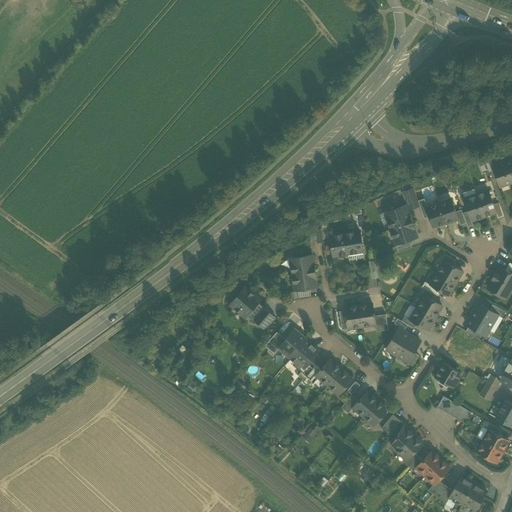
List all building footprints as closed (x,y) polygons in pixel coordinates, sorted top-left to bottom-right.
[(511,182),(505,162),(493,167),(500,187),(511,182)] [(409,209),(420,206),(418,201),(414,189),(403,192),(409,209)] [(493,205),(488,190),(476,195),(484,216),(496,212),(493,205)] [(484,216),(476,195),(464,199),(468,211),(471,221),(484,216)] [(427,208),(424,199),(418,201),(420,206),(424,218),(430,216),(427,208)] [(456,212),(451,199),(439,204),(446,223),(458,219),(456,212)] [(499,203),(493,205),(496,212),(498,217),(503,215),(499,203)] [(446,223),(439,204),(427,208),(430,216),(434,228),(446,223)] [(406,205),(385,212),(391,229),(412,222),(406,205)] [(466,223),(462,213),(461,210),(456,212),(458,219),(460,225),(466,223)] [(471,221),(468,211),(462,213),(466,223),(467,226),(473,225),(471,221)] [(321,229),(322,239),(330,237),(330,235),(328,220),(320,223),(321,229)] [(412,222),(391,229),(396,244),(409,240),(417,237),(412,222)] [(317,244),(323,243),(322,239),(321,229),(315,230),(316,240),(317,244)] [(363,252),(360,231),(345,233),(348,254),(363,252)] [(348,254),(345,233),(330,235),(330,237),(333,257),(348,254)] [(395,253),(412,247),(409,240),(396,244),(397,247),(393,248),(395,253)] [(312,255),(290,259),(293,275),(314,271),(312,255)] [(379,276),(376,260),(370,261),(373,277),(379,276)] [(463,272),(445,261),(437,273),(456,284),(463,272)] [(511,273),(505,270),(500,267),(488,288),(505,298),(511,286),(511,273)] [(295,290),(298,290),(309,288),(317,287),(314,271),(293,275),(295,290)] [(456,284),(437,273),(430,285),(448,296),(456,284)] [(261,300),(246,286),(230,305),(245,318),(248,315),(254,320),(264,308),(258,303),(261,300)] [(309,288),(298,290),(299,298),(311,296),(309,288)] [(442,306),(424,295),(417,307),(435,318),(442,306)] [(487,308),(498,314),(502,316),(506,310),(491,301),(487,308)] [(482,332),(486,334),(498,314),(487,308),(476,302),(465,322),(467,324),(482,332)] [(376,324),(372,304),(359,306),(362,326),(376,324)] [(362,326),(359,306),(345,308),(348,329),(362,326)] [(435,318),(417,307),(410,319),(428,330),(435,318)] [(274,317),(264,308),(254,320),(264,328),(274,317)] [(482,332),(467,324),(464,329),(479,337),(482,332)] [(397,356),(409,335),(398,329),(386,349),(397,356)] [(307,340),(295,330),(286,340),(279,348),(291,358),(307,340)] [(279,348),(286,340),(277,332),(265,346),(274,354),(279,348)] [(408,362),(421,342),(409,335),(397,356),(408,362)] [(320,351),(307,340),(291,358),(304,369),(311,361),(320,351)] [(316,376),(328,386),(342,370),(329,360),(321,370),(316,375),(316,376)] [(304,379),(316,365),(311,361),(304,369),(299,374),(304,379)] [(453,387),(461,374),(443,363),(435,376),(439,379),(438,382),(447,387),(449,385),(453,387)] [(321,370),(316,365),(304,379),(310,384),(316,376),(316,375),(321,370)] [(328,386),(339,395),(352,379),(342,370),(328,386)] [(479,396),(491,400),(499,378),(487,374),(479,396)] [(351,394),(359,384),(354,380),(346,390),(351,394)] [(363,417),(377,401),(366,392),(353,408),(363,417)] [(442,411),(449,399),(443,396),(437,407),(442,411)] [(448,414),(454,402),(449,399),(442,411),(448,414)] [(374,426),(388,410),(377,401),(363,417),(374,426)] [(453,417),(460,406),(454,402),(448,414),(453,417)] [(511,404),(508,402),(498,419),(511,427),(511,404)] [(458,420),(465,409),(460,406),(453,417),(458,420)] [(464,423),(470,412),(465,409),(458,420),(464,423)] [(483,427),(497,435),(500,429),(485,420),(482,426),(483,427)] [(311,425),(302,437),(309,441),(317,429),(311,425)] [(399,453),(415,436),(404,425),(391,446),(399,453)] [(483,427),(477,437),(483,441),(503,452),(509,441),(497,435),(483,427)] [(423,443),(415,436),(399,453),(406,461),(423,443)] [(503,452),(483,441),(477,451),(496,463),(503,452)] [(441,460),(432,451),(416,468),(425,476),(441,460)] [(450,468),(441,460),(425,476),(434,485),(450,468)] [(366,468),(360,476),(367,481),(373,473),(366,468)] [(462,505),(474,484),(461,476),(449,497),(462,505)] [(474,511),(475,511),(487,491),(474,484),(462,505),(474,511)]
